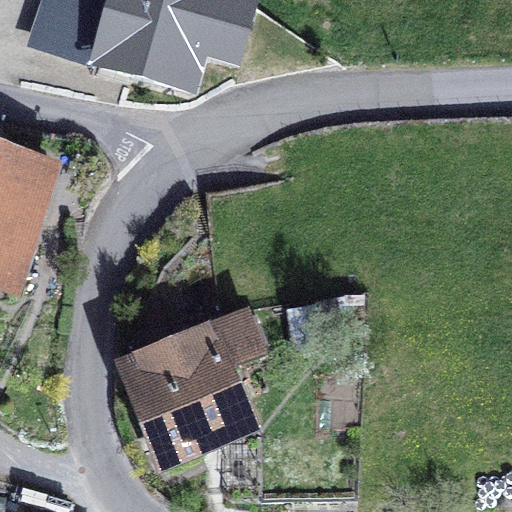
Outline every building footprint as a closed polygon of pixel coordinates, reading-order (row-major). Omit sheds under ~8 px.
[(235,67),(248,14),(217,5),(218,0),(51,0),(36,46),(102,67),(133,77),(191,95),(202,57),(235,67)] [(99,78),(130,88),(133,77),(102,67),(99,78)] [(0,151),(0,288),(10,291),(50,167),(0,151)] [(293,316),(300,350),(321,346),(315,312),(293,316)] [(165,470),(248,437),(222,373),(240,366),(226,332),(123,373),(157,458),(160,457),(165,470)]
